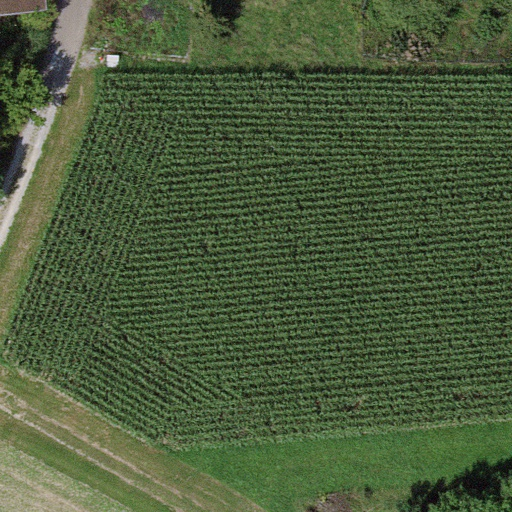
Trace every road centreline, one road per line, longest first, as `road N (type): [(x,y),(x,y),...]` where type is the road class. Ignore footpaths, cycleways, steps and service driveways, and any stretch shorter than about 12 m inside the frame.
road 1 (track): [(0,220),(82,0)]
road 2 (track): [(0,402),(182,511)]
